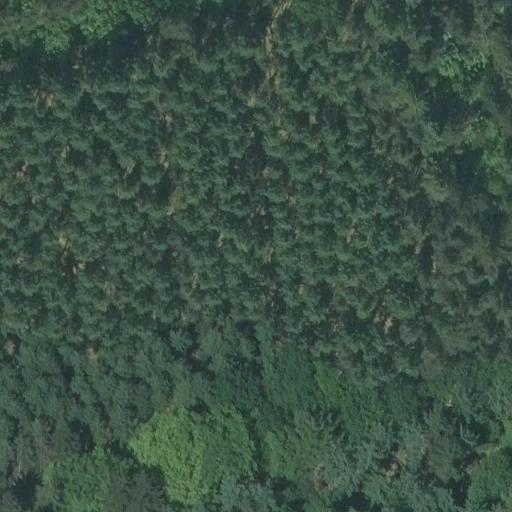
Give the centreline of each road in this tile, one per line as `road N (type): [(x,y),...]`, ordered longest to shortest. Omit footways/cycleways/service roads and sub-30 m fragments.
road 1 (track): [(22,511),(277,435)]
road 2 (track): [(277,435),(511,369)]
road 3 (track): [(225,0),(0,52)]
